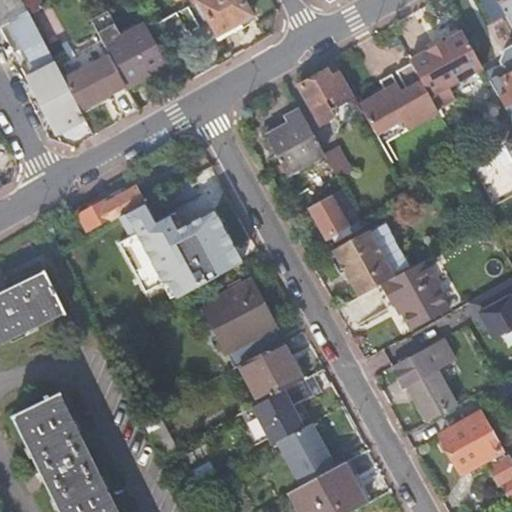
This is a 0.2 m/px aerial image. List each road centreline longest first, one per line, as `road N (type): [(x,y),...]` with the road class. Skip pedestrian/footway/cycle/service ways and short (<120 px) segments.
road 1 (residential): [(429,511),(202,103)]
road 2 (residential): [(202,103),(51,187)]
road 3 (residential): [(311,42),(202,103)]
